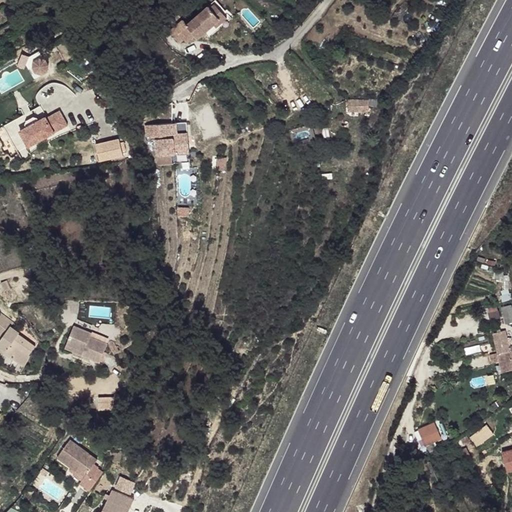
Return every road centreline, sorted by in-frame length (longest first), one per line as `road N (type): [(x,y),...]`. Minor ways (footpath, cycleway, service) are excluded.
road 1 (motorway): [(511,24),(273,511)]
road 2 (motorway): [(321,511),(511,110)]
road 3 (unclassified): [(328,0),(289,46),(147,99),(115,100),(92,88),(59,97)]
